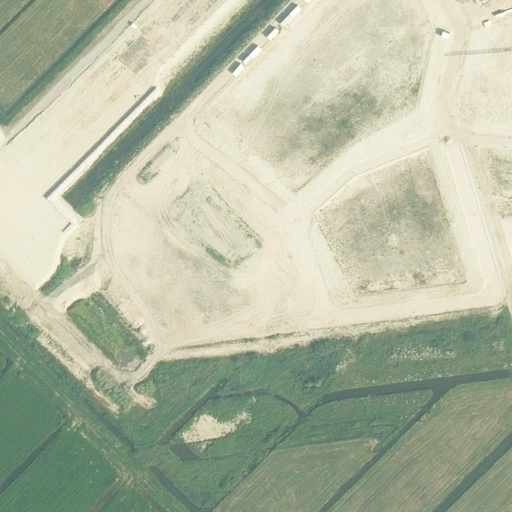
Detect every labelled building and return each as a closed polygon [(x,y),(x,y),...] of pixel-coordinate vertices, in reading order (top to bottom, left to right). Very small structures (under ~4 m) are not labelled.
[(326,0),(331,4),(327,8),(336,17),(341,12),(337,9),(345,0),(326,0)] [(383,0),(389,9),(402,0),(383,0)] [(402,0),(389,9),(394,18),(412,7),(407,0),(402,0)] [(305,13),(320,27),(328,19),(332,22),(336,17),(327,8),(323,13),(314,4),(312,6),(310,5),(305,10),(307,12),(305,13)] [(412,7),(394,18),(400,27),(418,17),(412,7)] [(305,13),(296,22),(306,31),(301,36),(311,45),(316,39),(312,36),(320,27),(305,13)] [(418,17),(400,27),(406,37),(410,34),(411,37),(419,32),(417,30),(424,26),(418,17)] [(279,41),(270,51),(286,65),(294,56),(297,59),(302,54),(293,45),(288,50),(279,41)] [(399,49),(397,60),(418,64),(420,53),(412,51),(413,49),(405,47),(404,50),(399,49)] [(270,51),(262,60),(272,69),(267,73),(277,82),(281,77),(278,73),(286,65),(270,51)] [(397,60),(395,71),(416,74),(418,64),(397,60)] [(246,78),(245,78),(261,92),(269,83),(272,87),(277,82),(267,73),(263,77),(254,69),(252,71),(250,69),(245,75),(247,76),(246,78)] [(395,71),(393,81),(414,85),(416,74),(395,71)] [(245,77),(237,87),(247,96),(242,100),(252,109),(256,104),(253,101),(261,92),(245,78),(246,78),(245,77)] [(393,81),(391,92),(396,93),(396,96),(404,98),(405,95),(412,96),(414,85),(393,81)] [(378,94),(371,101),(385,116),(384,116),(385,117),(393,110),(378,94)] [(221,105),(220,105),(236,119),(244,111),(247,114),(252,109),(242,100),(238,104),(229,96),(221,105)] [(371,101),(364,107),(378,122),(384,116),(385,116),(371,101)] [(213,112),(211,114),(221,123),(217,128),(226,136),(231,131),(228,128),(236,119),(220,105),(221,105),(220,104),(218,106),(217,105),(212,110),(213,112)] [(364,107),(357,113),(370,129),(378,122),(364,107)] [(350,119),(349,120),(361,133),(363,135),(370,129),(357,113),(350,119)] [(348,117),(340,124),(354,139),(361,133),(349,120),(350,119),(348,117)] [(340,124),(333,130),(347,146),(354,139),(340,124)] [(333,130),(326,137),(340,152),(347,146),(333,130)] [(253,131),(241,145),(248,151),(248,152),(260,138),(253,131)] [(326,137),(319,143),(333,159),(340,152),(326,137)] [(248,151),(247,152),(255,159),(255,158),(267,145),(260,138),(248,152),(248,151)] [(319,143),(311,150),(326,166),(333,159),(319,143)] [(267,145),(255,158),(255,159),(262,165),(274,151),(267,145)] [(274,151),(262,165),(269,171),(282,158),(274,151)] [(426,157),(407,163),(442,281),(462,275),(426,157)] [(269,171),(268,171),(276,179),(276,178),(289,164),(282,158),(269,171)] [(289,164),(276,178),(283,184),(296,171),(289,164)] [(296,171),(283,184),(291,191),(294,187),(296,189),(302,183),(300,181),(303,178),(296,171)] [(506,321),(493,322),(496,343),(509,342),(509,340),(511,339),(511,333),(508,334),(506,321)] [(486,323),(473,325),(476,346),(488,344),(488,342),(492,342),(491,336),(487,336),(486,323)] [(462,340),(458,340),(458,346),(462,346),(463,348),(476,346),(473,325),(460,327),(462,340)] [(444,329),(431,330),(434,351),(447,350),(447,348),(451,347),(450,341),(446,342),(444,329)] [(420,345),(416,346),(417,352),(421,351),(421,353),(434,351),(431,330),(419,332),(420,345)] [(403,334),(390,336),(393,357),(405,355),(405,353),(409,353),(408,347),(404,347),(403,334)] [(379,351),(375,351),(376,357),(380,357),(380,359),(393,357),(390,336),(377,337),(379,351)] [(358,353),(354,354),(355,360),(359,359),(359,361),(372,360),(370,338),(356,340),(358,353)]
